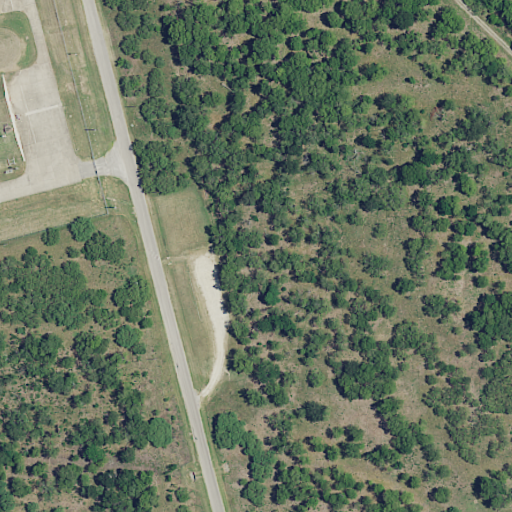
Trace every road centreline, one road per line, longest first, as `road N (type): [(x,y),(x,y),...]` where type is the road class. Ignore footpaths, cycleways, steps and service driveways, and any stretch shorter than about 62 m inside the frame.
road 1 (residential): [(220,511),(88,0)]
road 2 (residential): [(129,161),(0,195)]
